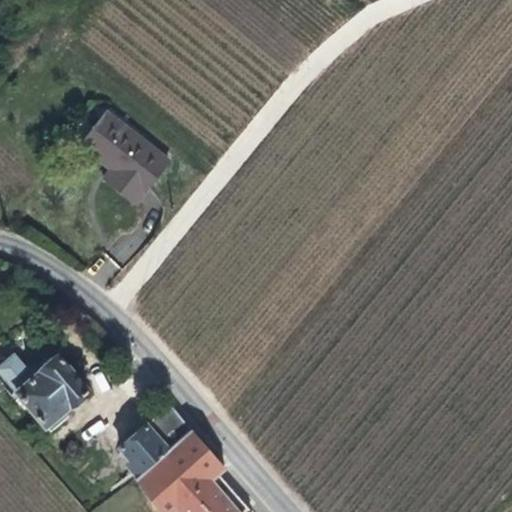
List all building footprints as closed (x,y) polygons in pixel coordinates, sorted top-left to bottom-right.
[(115,162),(113,165),(103,178),(135,203),(167,159),(104,110),(81,139),(106,159),(108,156),(115,162)] [(106,159),(113,165),(115,162),(108,156),(106,159)] [(15,352),(0,363),(0,371),(48,431),(66,417),(62,411),(87,392),(59,356),(55,359),(49,357),(42,362),(42,370),(33,377),(15,352)] [(119,447),(140,472),(166,449),(146,425),(119,447)] [(140,472),(133,477),(159,511),(174,511),(177,510),(178,511),(249,511),(251,511),(219,475),(225,469),(189,428),(166,449),(140,472)]
